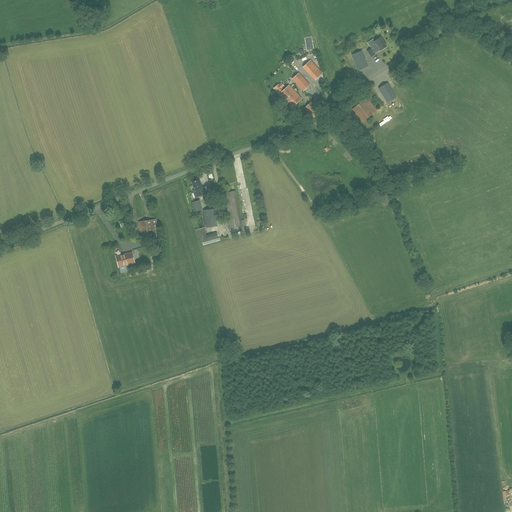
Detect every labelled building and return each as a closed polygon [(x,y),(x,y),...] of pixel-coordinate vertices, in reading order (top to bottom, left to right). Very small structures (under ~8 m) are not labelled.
[(375,54),(380,50),(381,51),(387,46),(380,37),(375,41),(373,39),(368,43),(371,48),(373,46),(374,48),(372,49),(371,49),(367,51),(371,57),(375,54)] [(352,55),(358,71),(368,67),(362,51),(352,55)] [(316,81),(324,73),(311,60),(303,68),(316,81)] [(292,79),(303,91),(309,85),(299,74),(292,79)] [(387,103),(396,98),(388,83),(379,89),(387,103)] [(292,107),(301,99),(289,86),(280,94),(292,107)] [(377,111),(367,98),(352,109),(362,122),(377,111)] [(312,102),(304,108),(313,118),(320,111),(312,102)] [(204,187),(202,188),(199,180),(192,183),(195,190),(193,191),(196,198),(207,194),(204,187)] [(235,191),(221,194),(222,198),(223,198),(226,213),(223,213),(225,223),(226,229),(229,229),(242,226),(241,221),(235,191)] [(200,200),(192,203),(195,212),(203,210),(200,200)] [(205,228),(217,226),(215,209),(203,210),(205,228)] [(121,228),(130,224),(128,218),(119,221),(121,228)] [(149,233),(158,231),(156,219),(139,222),(141,238),(150,237),(149,233)] [(205,227),(198,229),(202,242),(218,238),(217,232),(206,235),(205,227)] [(135,263),(132,253),(116,256),(119,267),(135,263)]
